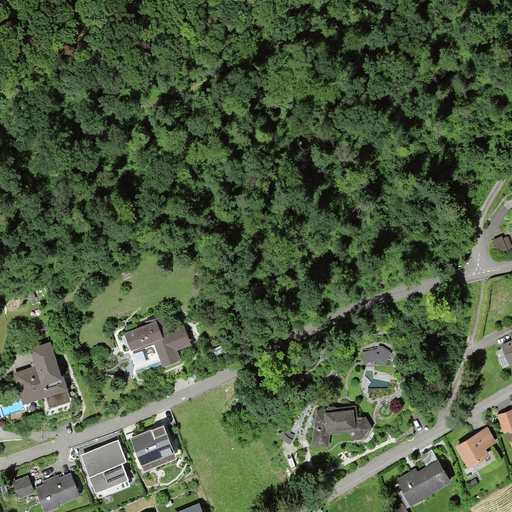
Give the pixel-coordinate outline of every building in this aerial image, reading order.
[(503,243),(501,238),(493,241),(498,253),(510,248),(507,241),(503,243)] [(154,343),(162,365),(177,359),(173,348),(185,344),(184,340),(187,339),(182,327),(160,336),(158,330),(163,327),(160,320),(125,334),(120,336),(126,350),(130,348),(131,348),(137,346),(138,349),(154,343)] [(511,341),(501,346),(509,364),(511,362),(511,333),(510,335),(511,339),(511,341)] [(51,342),(30,349),(35,366),(42,386),(64,379),(63,376),(62,376),(51,342)] [(362,353),(363,362),(374,360),(383,365),(387,359),(374,351),(362,353)] [(42,386),(35,366),(13,373),(23,405),(46,397),(49,409),(71,402),(67,390),(68,390),(64,379),(42,386)] [(355,418),(353,407),(317,412),(313,443),(326,445),(327,433),(328,432),(347,430),(354,439),(365,437),(370,428),(364,418),(363,418),(363,419),(359,418),(355,418)] [(507,430),(511,443),(511,410),(498,415),(504,431),(507,430)] [(175,458),(163,426),(131,439),(143,471),(175,458)] [(494,442),(486,429),(457,446),(468,466),(486,455),(482,448),(494,442)] [(135,482),(119,439),(82,453),(98,496),(135,482)] [(449,480),(438,461),(413,476),(411,472),(396,481),(408,500),(421,492),(423,496),(449,480)] [(56,480),(55,476),(42,482),(43,485),(35,488),(43,508),(78,494),(70,474),(56,480)] [(27,477),(12,483),(18,497),(33,492),(27,477)] [(469,482),(472,487),(478,484),(475,479),(469,482)] [(198,511),(195,503),(173,511),(198,511)]
